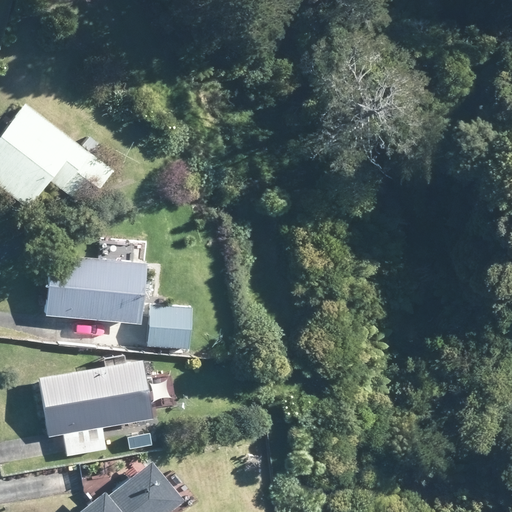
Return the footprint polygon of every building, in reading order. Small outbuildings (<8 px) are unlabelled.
[(50,172),(78,194),(93,174),(101,180),(115,161),(27,94),(0,128),(0,177),(28,200),(45,179),(50,172)] [(142,317),(142,300),(146,255),(51,247),(46,309),(142,317)] [(149,340),(190,343),(194,302),(153,298),(152,301),(149,340)] [(152,412),(155,411),(143,349),(39,369),(51,430),(63,428),(67,451),(107,443),(106,441),(104,433),(102,421),(152,412)] [(161,511),(177,499),(185,493),(153,453),(111,488),(106,482),(86,498),(69,511),(161,511)]
